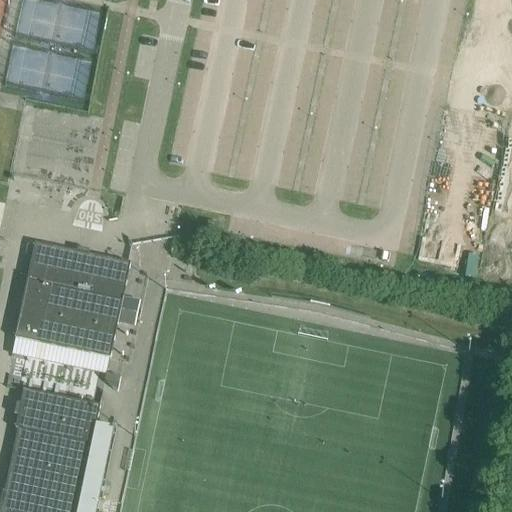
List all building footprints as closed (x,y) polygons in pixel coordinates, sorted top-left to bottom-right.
[(219,225),(207,222),(205,234),(217,237),(219,225)] [(118,327),(123,301),(131,266),(35,246),(15,342),(110,362),(118,327)] [(123,301),(118,327),(129,329),(130,327),(135,305),(135,303),(123,301)] [(106,376),(105,383),(118,394),(120,379),(106,376)] [(18,432),(1,511),(94,511),(80,509),(82,499),(101,503),(116,431),(97,427),(101,409),(100,409),(24,393),(23,395),(16,432),(18,432)]
